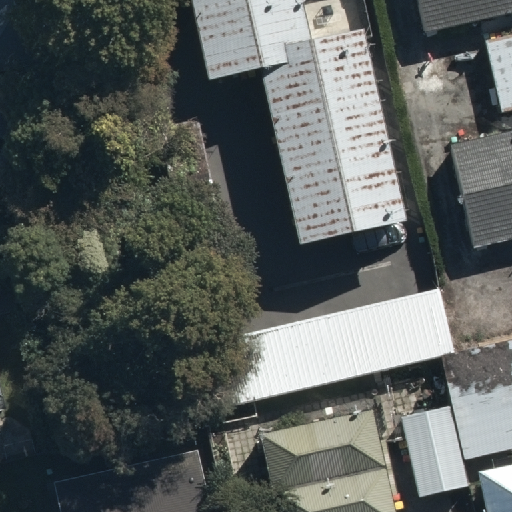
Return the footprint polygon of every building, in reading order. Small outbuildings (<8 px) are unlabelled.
[(0,0),(0,144),(34,137),(22,74),(93,61),(81,0),(0,0)] [(190,0),(211,89),(261,78),(301,257),(406,232),(361,41),(310,53),(297,0),(190,0)] [(511,0),(418,0),(425,34),(511,16),(511,0)] [(511,33),(483,40),(498,117),(511,114),(511,33)] [(511,133),(450,147),(471,250),(511,241),(511,133)] [(450,411),(461,464),(511,452),(511,374),(445,389),(450,411)] [(461,464),(450,411),(400,422),(417,502),(467,492),(461,464)] [(395,511),(373,413),(256,440),(272,511),(395,511)] [(215,511),(201,450),(55,483),(61,511),(215,511)] [(511,511),(511,473),(478,481),(484,511),(511,511)]
